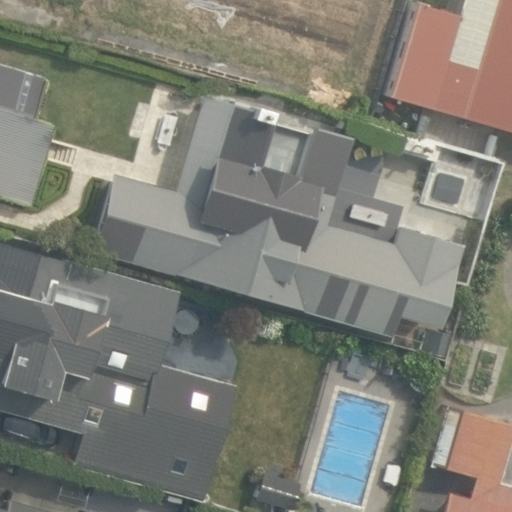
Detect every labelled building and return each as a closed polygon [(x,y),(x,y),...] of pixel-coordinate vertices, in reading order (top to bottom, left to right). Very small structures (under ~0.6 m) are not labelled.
[(511,511),(511,0),(455,0),(453,10),(416,0),(407,0),(381,93),(429,108),(423,126),(493,149),(497,130),(511,134),(511,481),(494,476),(509,420),(442,401),(425,462),(469,474),(463,496),(440,490),(434,511),(511,511)] [(0,195),(29,203),(52,124),(31,118),(44,74),(0,61),(0,195)] [(108,170),(86,247),(391,334),(395,318),(428,328),(453,242),(390,225),(386,240),(321,222),(346,134),(263,110),(265,105),(199,86),(170,188),(108,170)] [(196,501),(228,383),(151,362),(171,289),(0,243),(0,409),(73,430),(64,464),(196,501)] [(0,511),(59,511),(0,495),(0,496),(0,511)]
